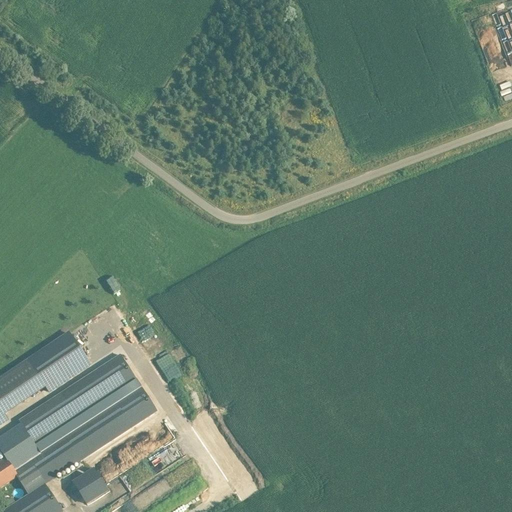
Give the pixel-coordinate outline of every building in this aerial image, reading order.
[(476,19),(488,65),(511,59),(500,13),(476,19)] [(70,334),(28,363),(46,389),(48,392),(90,364),(70,334)] [(96,372),(19,422),(40,454),(56,478),(134,427),(157,412),(120,356),(96,372)] [(28,363),(0,381),(0,409),(5,416),(46,389),(28,363)] [(18,477),(17,478),(28,496),(45,485),(56,478),(40,454),(30,460),(27,457),(12,467),(18,477)] [(0,489),(17,478),(18,477),(12,467),(6,459),(5,460),(6,460),(0,463),(0,489)] [(94,470),(73,484),(86,505),(107,491),(94,470)] [(28,496),(3,511),(62,511),(45,485),(28,496)]
